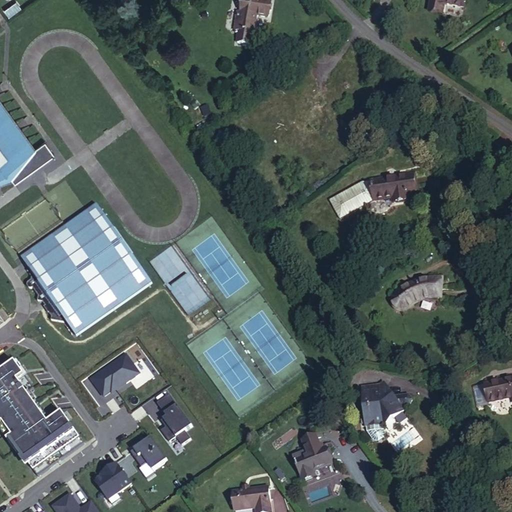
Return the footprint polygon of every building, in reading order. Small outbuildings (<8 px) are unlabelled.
[(267,19),(270,0),(267,0),(243,0),(240,14),(245,15),(244,19),(239,19),(236,33),(242,34),(240,45),(252,48),(259,18),(267,19)] [(319,86),(300,87),(302,122),(305,122),(306,127),(297,128),(298,150),(312,149),(313,141),(316,139),(317,144),(339,141),(338,126),(329,127),(327,126),(326,124),(328,121),(331,118),(342,117),(341,93),(319,95),(319,86)] [(45,143),(35,149),(0,100),(0,184),(10,180),(12,178),(15,182),(53,155),(45,143)] [(436,139),(427,148),(433,155),(442,145),(436,139)] [(425,177),(380,184),(384,205),(401,202),(403,209),(420,205),(420,199),(428,197),(425,177)] [(384,205),(380,184),(372,186),(340,204),(350,223),(384,205)] [(78,337),(152,284),(97,206),(23,259),(39,282),(37,283),(33,278),(33,281),(30,283),(29,286),(29,288),(30,289),(32,289),(34,289),(40,297),(40,302),(44,302),(46,305),(45,306),(48,311),(51,315),(52,315),(54,316),(53,322),(64,323),(61,318),(63,316),(78,337)] [(431,299),(445,297),(442,280),(428,282),(416,284),(408,289),(399,297),(394,302),(394,307),(396,310),(399,312),(403,313),(406,311),(412,307),(421,303),(431,299)] [(127,355),(93,380),(106,397),(112,392),(113,393),(127,382),(127,383),(141,373),(127,355)] [(0,371),(0,424),(37,475),(83,442),(62,412),(48,422),(26,393),(33,388),(14,361),(0,371)] [(379,387),(363,388),(363,428),(382,426),(405,415),(399,406),(394,398),(386,383),(379,387)] [(511,385),(491,390),(495,409),(511,405),(511,385)] [(193,426),(170,394),(158,403),(168,417),(164,419),(169,426),(167,428),(162,431),(170,442),(177,437),(183,445),(192,439),(186,431),(193,426)] [(394,398),(399,406),(403,406),(404,408),(410,408),(413,403),(409,398),(394,398)] [(167,461),(152,440),(133,453),(143,467),(149,462),(155,470),(167,461)] [(328,448),(299,460),(307,480),(316,477),(315,472),(335,463),(328,448)] [(132,485),(117,464),(103,473),(106,476),(96,484),(109,502),(132,485)] [(276,511),(273,487),(236,492),(239,511),(261,509),(261,511),(276,511)] [(98,511),(92,502),(85,507),(86,508),(82,511),(70,495),(53,507),(56,511),(98,511)]
